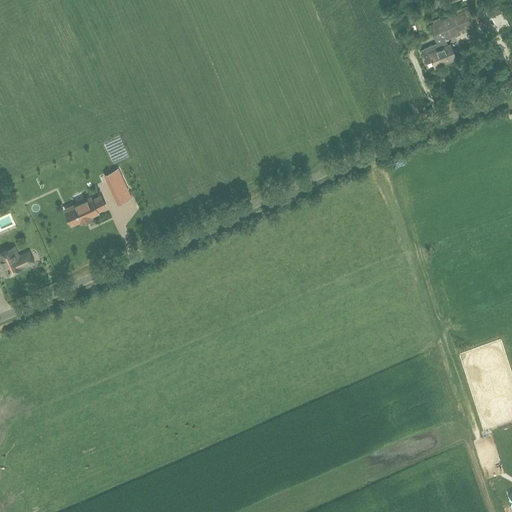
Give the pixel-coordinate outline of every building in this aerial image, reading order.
[(487,9),(491,17),(501,12),(498,4),(487,9)] [(448,45),(446,39),(476,26),(468,9),(430,25),(437,43),(421,50),(427,63),(432,61),(435,67),(457,58),(456,57),(458,56),(458,54),(457,51),(455,50),(454,51),(451,44),(448,45)] [(109,184),(113,193),(126,187),(117,169),(106,175),(110,183),(109,184)] [(60,220),(67,235),(97,220),(90,206),(60,220)] [(19,257),(14,246),(0,253),(0,266),(5,277),(24,268),(23,266),(28,264),(23,255),(19,257)]
